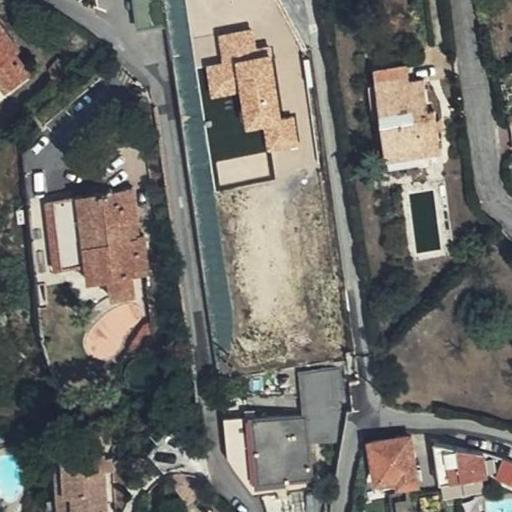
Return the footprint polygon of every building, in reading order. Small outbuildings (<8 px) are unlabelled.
[(138,0),(142,29),(167,25),(163,0),(138,0)] [(17,58),(22,53),(0,22),(0,100),(31,77),(17,58)] [(284,119),(273,44),(259,46),(256,26),(222,30),(226,58),(211,60),(215,93),(245,88),(250,125),(267,122),(271,148),(301,143),(297,117),(284,119)] [(441,152),(436,112),(429,112),(424,80),(411,82),(408,56),(374,60),(377,80),(383,79),(386,103),(380,104),(386,151),(421,147),(422,155),(441,152)] [(141,236),(135,186),(51,196),(59,267),(91,263),(93,278),(112,276),(114,295),(139,292),(137,274),(152,272),(147,235),(141,236)] [(157,350),(154,321),(148,322),(133,343),(134,351),(157,350)] [(51,394),(65,386),(56,367),(43,374),(51,394)] [(344,407),(307,410),(309,436),(339,434),(344,407)] [(417,487),(409,437),(371,444),(377,492),(417,487)] [(489,472),(485,450),(436,439),(443,481),(489,472)] [(511,459),(507,457),(500,474),(511,479),(511,459)] [(65,498),(64,458),(54,458),(54,511),(73,511),(73,498),(65,498)] [(99,458),(64,458),(65,498),(73,498),(73,511),(100,511),(100,475),(99,463),(99,458)] [(99,463),(100,475),(109,475),(109,463),(99,463)] [(488,486),(485,474),(444,482),(447,495),(488,486)] [(284,511),(282,490),(267,491),(271,511),(284,511)] [(400,506),(400,511),(415,511),(414,492),(408,493),(410,505),(400,506)] [(421,511),(438,511),(437,495),(420,497),(421,511)]
